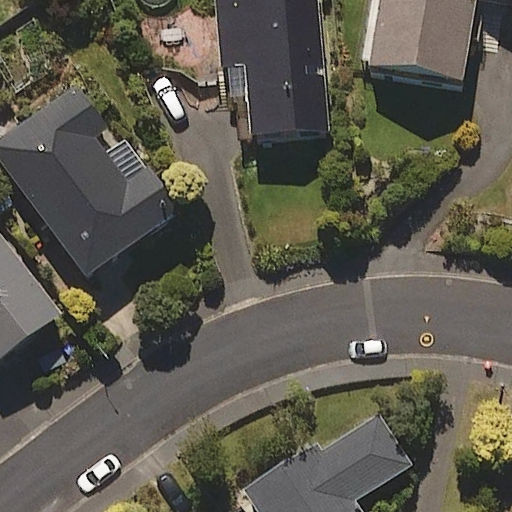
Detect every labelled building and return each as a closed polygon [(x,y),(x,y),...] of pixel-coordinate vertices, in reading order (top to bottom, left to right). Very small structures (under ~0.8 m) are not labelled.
[(221,0),(227,80),(236,79),(239,113),(257,112),(260,155),(336,149),(325,0),(221,0)] [(511,0),(388,0),(377,88),(473,101),(485,8),(511,11),(511,0)] [(101,147),(116,137),(87,96),(0,156),(0,161),(95,297),(188,232),(132,151),(113,164),(101,147)] [(71,335),(0,239),(0,381),(4,386),(71,335)] [(370,511),(421,479),(386,426),(256,511),(370,511)]
